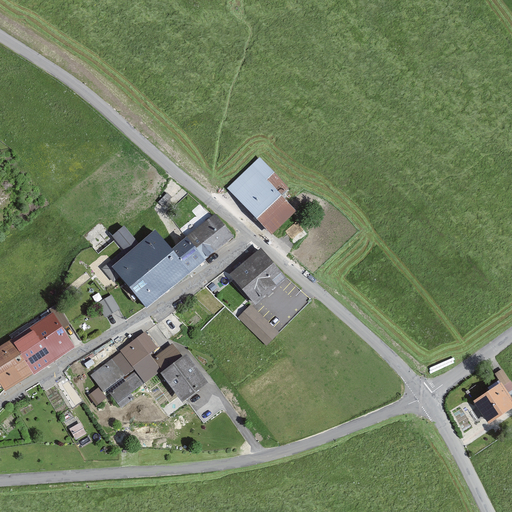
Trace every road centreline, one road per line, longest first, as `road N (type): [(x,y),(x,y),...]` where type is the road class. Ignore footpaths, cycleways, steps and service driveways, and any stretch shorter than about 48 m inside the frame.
road 1 (unclassified): [(0,481),(248,462),(428,398)]
road 2 (unclassified): [(0,36),(85,93),(251,233)]
road 3 (residential): [(0,405),(159,307),(251,233)]
road 4 (unclassified): [(251,233),(428,398)]
road 5 (unclassified): [(428,398),(487,511)]
